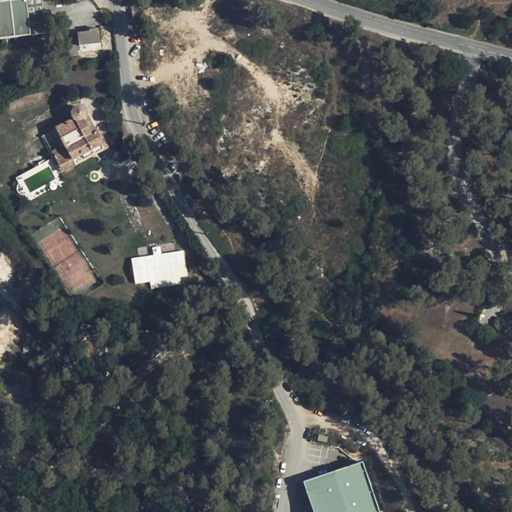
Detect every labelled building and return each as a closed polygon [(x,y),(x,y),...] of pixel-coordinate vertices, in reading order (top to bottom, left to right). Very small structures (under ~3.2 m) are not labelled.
[(61,0),(0,0),(0,43),(53,35),(48,2),(61,0)] [(77,31),(79,44),(100,42),(99,29),(77,31)] [(71,163),(101,149),(91,128),(90,129),(83,116),(86,112),(84,106),(82,104),(78,103),(75,103),(71,106),(69,109),(68,113),(68,119),(69,123),(51,133),(60,152),(49,157),(53,166),(68,158),(71,163)] [(39,139),(49,157),(60,152),(51,133),(39,139)] [(104,148),(101,149),(71,163),(68,158),(53,166),(59,176),(107,153),(104,148)] [(153,256),(131,259),(134,284),(149,282),(150,289),(181,285),(180,277),(187,276),(184,251),(161,254),(161,252),(153,253),(153,256)]
